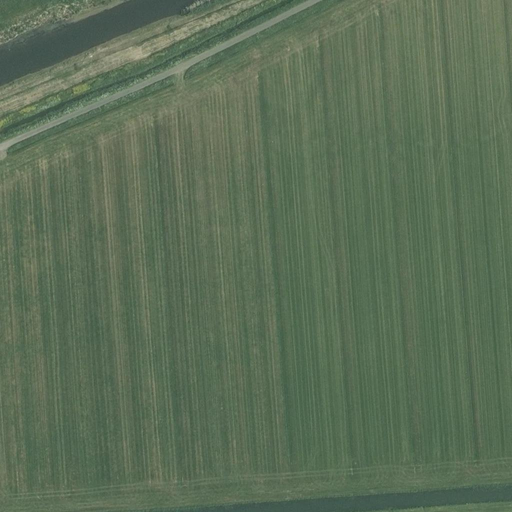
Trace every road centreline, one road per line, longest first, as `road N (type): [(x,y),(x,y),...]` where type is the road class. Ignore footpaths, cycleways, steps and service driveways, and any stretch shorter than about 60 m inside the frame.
road 1 (unclassified): [(0,147),(177,69),(305,0)]
road 2 (track): [(0,112),(254,0)]
